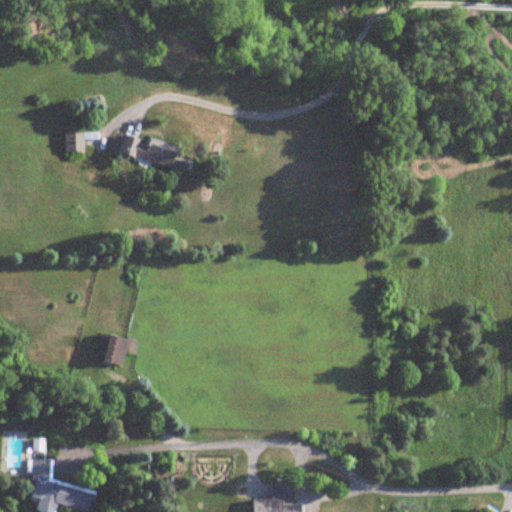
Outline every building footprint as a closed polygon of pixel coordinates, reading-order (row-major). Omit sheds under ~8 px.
[(80,152),(80,133),(61,133),(61,152),(80,152)] [(115,155),(184,170),(188,151),(119,136),(115,155)] [(115,367),(123,342),(99,335),(91,360),(115,367)] [(89,488),(47,486),(48,460),(28,459),(27,499),(32,499),(32,511),(34,511),(47,511),(48,510),(88,511),(89,488)] [(297,511),(297,505),(290,506),(290,482),(267,483),(267,500),(247,501),(247,511),(297,511)]
